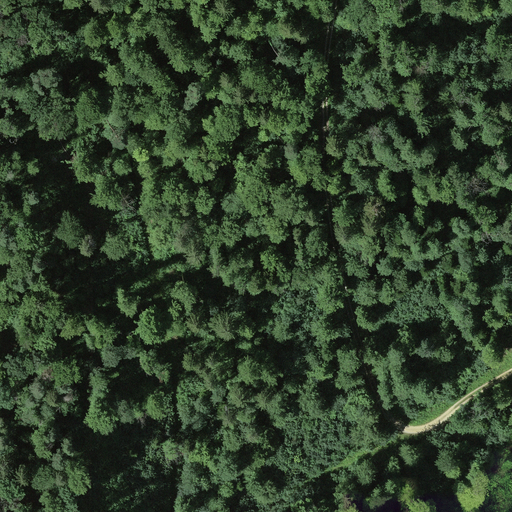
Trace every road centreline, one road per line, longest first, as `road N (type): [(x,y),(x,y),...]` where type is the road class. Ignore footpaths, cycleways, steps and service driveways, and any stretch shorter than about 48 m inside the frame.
road 1 (track): [(331,0),(328,173),(351,317),(376,395),(396,425),(414,428)]
road 2 (track): [(511,368),(385,445),(292,486),(262,511)]
